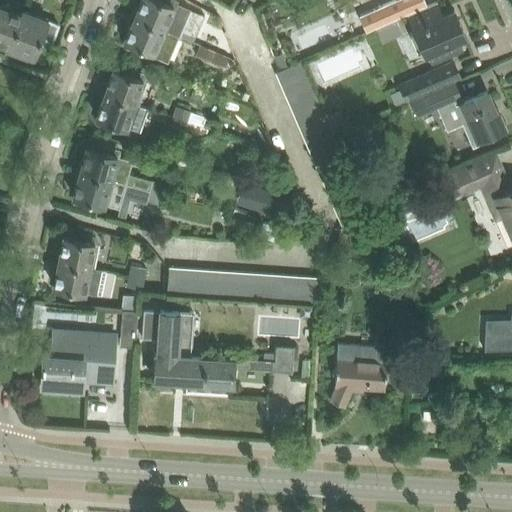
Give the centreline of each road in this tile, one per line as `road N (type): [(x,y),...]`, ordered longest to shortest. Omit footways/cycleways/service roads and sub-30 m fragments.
road 1 (tertiary): [(511,496),(84,468)]
road 2 (unclassified): [(0,398),(31,200),(94,0)]
